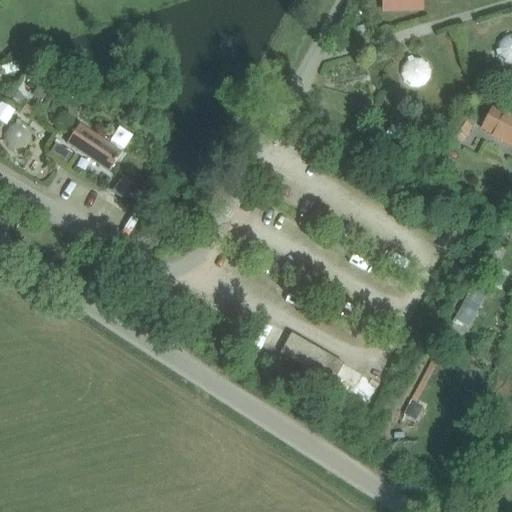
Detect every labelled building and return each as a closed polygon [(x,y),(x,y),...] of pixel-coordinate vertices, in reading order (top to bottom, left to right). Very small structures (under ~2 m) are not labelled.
[(383,0),(384,11),(421,9),(420,0),(383,0)] [(496,48),(496,51),(495,51),(497,56),(498,56),(500,59),(504,62),(507,64),(509,64),(511,64),(511,33),(507,34),(504,36),(501,37),(498,41),(497,45),(496,48)] [(0,55),(0,74),(8,71),(2,54),(0,55)] [(407,59),(407,60),(404,62),(402,64),(401,67),(400,72),(400,74),(400,77),(401,79),(402,82),(404,84),(406,85),(408,87),(410,88),(413,88),(416,88),(419,88),(423,86),(425,85),(428,82),(430,78),(430,74),(430,70),(429,67),(427,63),(424,61),(421,59),(417,58),(412,58),(412,57),(407,59)] [(504,113),(491,107),(479,129),(492,136),(491,138),(511,148),(511,115),(504,112),(504,113)] [(462,120),(451,137),(461,143),(472,126),(462,120)] [(5,129),(3,134),(3,136),(3,139),(4,143),(5,145),(8,148),(11,150),(14,152),(16,152),(19,152),(22,152),(24,151),(28,148),(30,147),(33,143),(32,143),(33,139),(33,135),(33,131),(31,128),(28,125),(25,123),(21,122),(21,121),(16,121),(16,122),(11,123),(8,125),(5,129)] [(122,153),(80,126),(68,145),(109,172),(122,153)] [(65,150),(58,161),(67,167),(73,156),(65,150)] [(104,199),(119,183),(110,175),(96,191),(104,199)] [(451,255),(460,237),(447,230),(438,248),(451,255)] [(467,321),(484,291),(470,283),(453,313),(467,321)] [(291,334),(280,354),(332,384),(343,364),(291,334)] [(411,402),(405,415),(416,420),(422,408),(415,404),(411,402)]
